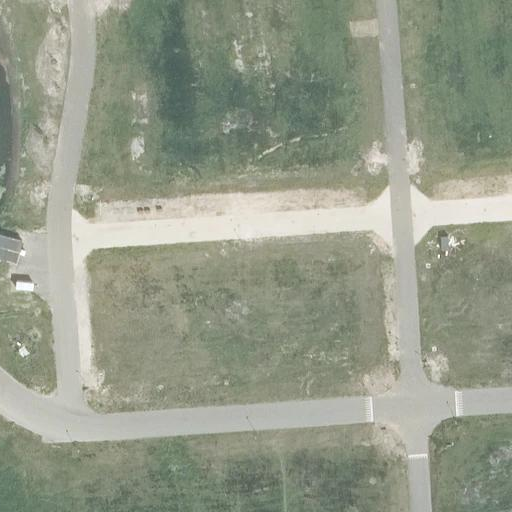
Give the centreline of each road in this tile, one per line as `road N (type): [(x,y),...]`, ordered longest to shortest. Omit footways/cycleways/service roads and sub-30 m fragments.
road 1 (tertiary): [(412,405),(68,428)]
road 2 (residential): [(56,235),(397,217)]
road 3 (residential): [(56,235),(78,77),(75,0)]
road 4 (residential): [(397,217),(381,0)]
road 5 (residential): [(68,428),(56,235)]
road 6 (residential): [(412,405),(397,217)]
